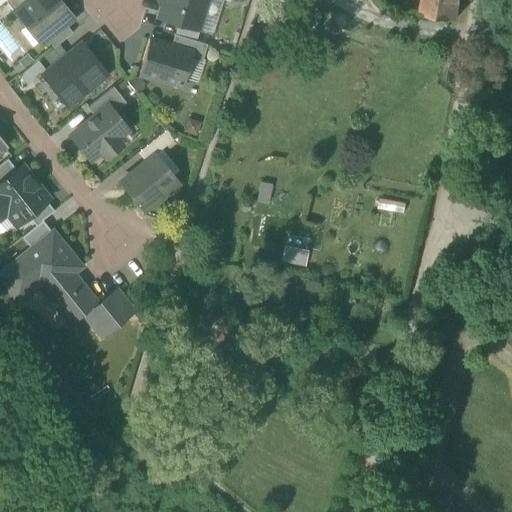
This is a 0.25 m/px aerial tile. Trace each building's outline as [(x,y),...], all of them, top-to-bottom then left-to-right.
[(5,0),(4,1),(15,14),(18,11),(31,0),(5,0)] [(37,29),(45,38),(71,17),(57,0),(31,0),(18,11),(26,21),(25,26),(29,30),(32,31),(35,31),(37,29)] [(158,18),(196,29),(205,0),(160,0),(160,3),(162,3),(158,18)] [(421,12),(456,18),(459,0),(422,0),(421,10),(421,12)] [(35,31),(32,31),(41,41),(45,38),(37,29),(35,31)] [(189,59),(201,62),(206,44),(173,34),(170,46),(191,53),(189,59)] [(138,74),(180,86),(183,78),(189,59),(191,53),(170,46),(148,40),(138,74)] [(42,75),(67,106),(106,75),(81,44),(61,59),(42,75)] [(42,75),(61,59),(53,48),(33,64),(42,75)] [(202,63),(201,62),(189,59),(183,78),(196,82),(202,63)] [(86,107),(94,117),(107,106),(112,112),(125,102),(112,86),(86,107)] [(70,135),(89,159),(100,151),(105,157),(120,145),(115,139),(126,130),(112,112),(107,106),(94,117),(70,135)] [(137,152),(145,162),(153,155),(173,139),(165,130),(137,152)] [(120,181),(144,210),(176,184),(153,155),(145,162),(120,181)] [(0,163),(0,184),(16,171),(6,159),(0,163)] [(0,216),(6,212),(15,223),(26,215),(45,200),(46,199),(21,167),(16,171),(0,184),(0,216)] [(26,215),(35,226),(41,220),(53,211),(45,200),(26,215)] [(264,236),(284,239),(287,221),(267,218),(264,236)] [(50,232),(41,220),(35,226),(21,237),(30,248),(50,232)] [(79,310),(100,337),(114,326),(97,304),(72,273),(76,269),(75,260),(52,231),(50,232),(30,248),(3,269),(0,272),(0,278),(13,295),(32,279),(49,300),(47,301),(52,307),(55,304),(67,319),(79,310)] [(97,304),(114,326),(133,311),(116,289),(97,304)]
